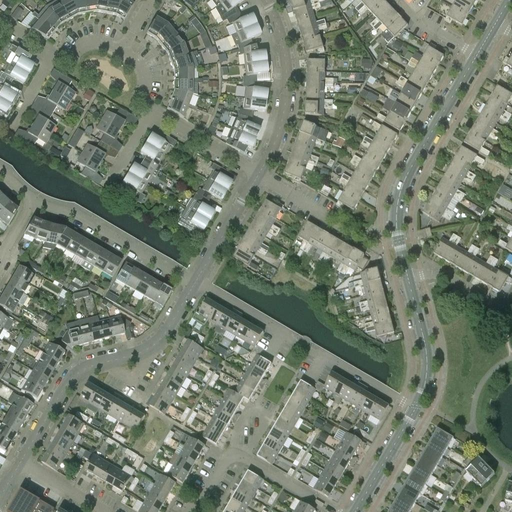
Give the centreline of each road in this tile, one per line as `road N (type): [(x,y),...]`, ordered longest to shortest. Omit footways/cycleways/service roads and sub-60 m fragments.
road 1 (residential): [(19,464),(76,374),(152,347),(194,283)]
road 2 (tertiary): [(407,277),(396,226),(400,189),(476,55)]
road 3 (residential): [(195,511),(232,457),(245,456),(336,511)]
road 4 (residential): [(194,283),(73,213),(32,200)]
road 5 (residential): [(265,0),(286,83),(259,174)]
road 6 (tertiary): [(417,406),(426,354),(407,277)]
road 7 (residential): [(259,174),(194,283)]
road 8 (residential): [(259,174),(151,112)]
road 9 (tertiary): [(354,511),(417,406)]
